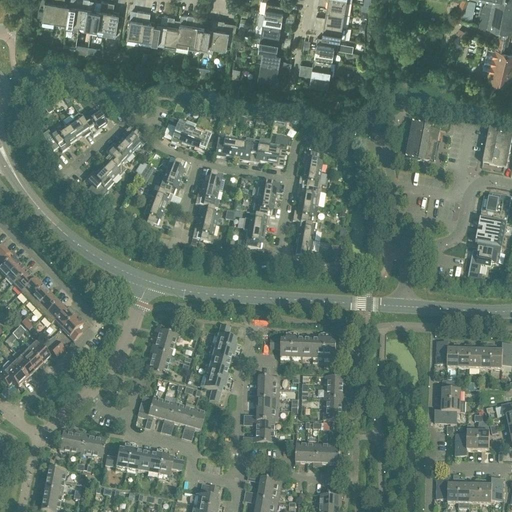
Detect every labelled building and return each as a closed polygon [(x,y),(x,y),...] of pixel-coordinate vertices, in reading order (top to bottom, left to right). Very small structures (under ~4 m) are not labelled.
[(45,1),(42,19),(55,21),(58,0),(52,0),(52,2),(45,1)] [(58,0),(55,21),(68,23),(71,5),(64,4),(65,0),(58,0)] [(80,24),(83,0),(77,0),(76,6),(71,5),(68,23),(67,28),(79,30),(80,25),(80,24)] [(90,3),(90,0),(89,0),(83,0),(80,24),(80,25),(92,27),(92,24),(96,4),(90,3)] [(327,11),(344,14),(346,2),(336,0),(319,0),(319,3),(328,5),(327,11)] [(465,0),(462,0),(457,14),(456,16),(462,18),(469,1),(465,0)] [(511,0),(475,0),(484,2),(479,27),(481,28),(502,32),(501,39),(507,41),(509,41),(511,34),(511,32),(511,0)] [(284,4),(278,3),(266,1),(265,2),(264,14),(288,18),(289,12),(283,11),(284,4)] [(96,4),(92,24),(92,27),(91,33),(97,34),(97,33),(103,34),(104,29),(105,24),(108,3),(103,2),(102,5),(96,4)] [(118,24),(120,14),(113,13),(114,4),(108,3),(105,24),(104,29),(117,31),(118,24)] [(131,19),(130,24),(128,37),(140,39),(143,24),(145,12),(139,11),(137,20),(131,19)] [(344,14),(327,11),(326,17),(317,16),(315,22),(332,24),(342,26),(342,24),(344,14)] [(152,41),(155,24),(155,23),(149,22),(151,13),(145,12),(143,24),(140,39),(152,41)] [(264,14),(262,26),(280,29),(281,22),(287,23),(288,18),(264,14)] [(165,43),(167,24),(169,16),(163,15),(161,24),(155,23),(155,24),(152,41),(165,43)] [(182,15),(180,27),(176,47),(189,49),(190,43),(193,24),(194,16),(188,15),(188,16),(182,15)] [(164,47),(176,49),(176,47),(180,27),(173,26),(174,24),(175,18),(169,16),(167,24),(165,43),(164,47)] [(189,49),(201,50),(202,45),(205,24),(206,20),(200,19),(200,17),(194,16),(193,24),(190,43),(189,49)] [(213,53),(214,47),(218,24),(218,20),(213,19),(212,21),(206,20),(205,24),(202,45),(201,50),(213,53)] [(224,23),(224,21),(218,20),(218,24),(214,47),(226,49),(229,31),(236,32),(237,25),(234,24),(224,23)] [(315,22),(314,28),(317,28),(316,34),(318,35),(322,36),(336,38),(345,39),(347,27),(342,26),(332,24),(315,22)] [(280,29),(262,26),(260,38),(278,41),(280,29)] [(322,36),(318,35),(316,47),(333,50),(336,38),(322,36)] [(456,49),(464,49),(464,46),(466,41),(459,36),(453,41),(456,49)] [(258,50),(263,51),(276,53),(277,47),(283,48),(284,42),(278,41),(260,38),(258,50)] [(501,39),(497,38),(494,52),(487,51),(482,72),(489,74),(487,82),(511,87),(511,84),(511,49),(511,54),(504,52),(507,41),(501,39)] [(333,50),(316,47),(314,59),(331,62),(333,50)] [(292,62),(279,61),(280,54),(276,53),(263,51),(261,63),(291,68),(292,62)] [(36,54),(32,57),(40,66),(44,63),(36,54)] [(301,64),(300,70),(329,75),(333,75),(336,63),(331,62),(314,59),(313,66),(301,64)] [(278,79),(276,79),(277,72),(290,74),(291,68),(261,63),(258,82),(278,86),(279,80),(278,79)] [(299,76),(311,77),(310,84),(327,87),(329,75),(300,70),(299,76)] [(107,127),(97,112),(87,119),(91,124),(86,127),(91,135),(90,135),(93,139),(94,139),(99,135),(99,134),(98,133),(107,127)] [(63,123),(65,127),(76,142),(84,137),(85,138),(90,135),(91,135),(86,127),(83,121),(82,122),(80,118),(78,115),(73,119),(72,118),(63,123)] [(171,119),(169,126),(176,129),(179,122),(171,119)] [(176,129),(171,143),(177,146),(178,144),(188,147),(194,131),(196,126),(186,122),(185,125),(179,122),(176,129)] [(413,126),(409,143),(406,159),(412,161),(424,163),(424,161),(434,163),(440,131),(430,129),(431,128),(423,126),(423,128),(413,126)] [(65,127),(56,134),(55,132),(50,135),(48,133),(42,136),(53,153),(59,149),(62,154),(68,150),(67,148),(72,145),(76,142),(65,127)] [(497,127),(496,131),(490,130),(487,144),(510,149),(511,140),(511,134),(507,133),(507,129),(497,127)] [(125,133),(125,134),(127,135),(120,142),(133,155),(140,147),(142,149),(146,144),(130,128),(125,133)] [(203,156),(212,135),(205,132),(204,134),(194,131),(188,147),(198,151),(197,153),(203,156)] [(218,136),(214,158),(222,159),(222,157),(232,159),(235,141),(225,139),(225,137),(218,136)] [(283,170),(288,140),(276,138),(275,148),(269,147),(268,147),(266,164),(276,166),(276,168),(283,170)] [(235,141),(232,159),(242,160),(242,163),(248,164),(252,141),(246,140),(246,143),(235,141)] [(252,141),(248,164),(255,165),(256,163),(266,164),(268,147),(269,142),(260,140),(259,143),(252,141)] [(127,164),(126,162),(133,155),(120,142),(112,150),(111,148),(106,153),(109,157),(109,156),(116,163),(116,162),(121,167),(122,169),(123,168),(127,164)] [(483,164),(506,169),(510,149),(487,144),(483,164)] [(326,158),(304,155),(303,162),(305,162),(303,172),(321,175),(322,165),(325,165),(326,158)] [(109,157),(105,161),(105,162),(106,163),(99,170),(112,183),(118,176),(120,178),(122,176),(126,172),(123,168),(122,169),(121,167),(116,162),(116,163),(109,156),(109,157)] [(184,172),(186,173),(187,173),(189,167),(176,162),(170,159),(164,176),(181,182),(184,172)] [(92,178),(91,176),(90,176),(85,181),(92,187),(102,197),(103,199),(108,194),(106,192),(114,184),(112,183),(99,170),(92,178)] [(203,172),(201,179),(202,179),(204,179),(201,189),(219,193),(222,193),(226,177),(226,176),(204,172),(203,172)] [(303,172),(301,183),(299,182),(298,189),(320,192),(325,193),(325,192),(321,191),(321,189),(321,186),(319,186),(321,175),(303,172)] [(177,199),(179,193),(179,192),(177,192),(181,182),(164,176),(160,186),(158,186),(156,190),(156,191),(158,192),(158,191),(164,193),(164,194),(173,197),(172,198),(177,199)] [(257,199),(275,202),(277,192),(279,193),(280,185),(258,182),(257,188),(259,188),(257,199)] [(103,199),(102,197),(92,187),(87,192),(99,203),(103,199)] [(152,189),(149,198),(151,198),(148,206),(164,212),(168,203),(170,204),(172,198),(173,197),(164,194),(164,193),(158,191),(158,192),(156,191),(156,190),(152,189)] [(195,206),(200,207),(200,206),(209,208),(213,208),(213,209),(217,210),(219,201),(217,201),(219,193),(201,189),(199,199),(197,199),(195,205),(195,206)] [(298,189),(297,196),(299,196),(298,206),(315,209),(318,209),(320,194),(324,195),(325,193),(320,192),(298,189)] [(490,195),(489,200),(484,199),(481,213),(484,214),(482,220),(482,221),(504,225),(506,226),(511,199),(490,195)] [(274,220),(276,213),(273,213),(275,202),(257,199),(255,211),(253,210),(252,215),(256,216),(261,217),(270,219),(274,220)] [(144,217),(150,219),(148,224),(148,225),(160,230),(163,223),(162,223),(161,222),(164,212),(148,206),(144,217)] [(218,217),(212,215),(213,209),(213,208),(209,208),(200,206),(200,207),(198,213),(199,213),(201,214),(198,223),(216,227),(218,217)] [(293,216),(292,223),(297,224),(297,223),(315,226),(316,220),(313,219),(315,209),(298,206),(296,216),(294,216),(293,216)] [(256,216),(255,222),(245,220),(243,232),(247,232),(265,235),(266,225),(269,226),(270,219),(261,217),(256,216)] [(505,230),(503,230),(504,225),(482,221),(482,220),(480,220),(475,244),(478,245),(476,252),(479,252),(500,256),(505,230)] [(216,239),(213,239),(216,227),(198,223),(196,234),(194,233),(192,240),(196,241),(214,245),(216,239)] [(316,233),(318,234),(319,227),(320,226),(315,226),(297,223),(297,224),(296,230),(298,231),(297,241),(314,243),(316,233)] [(242,249),(264,253),(265,246),(263,245),(265,235),(247,232),(245,243),(243,243),(242,249)] [(297,241),(295,251),(293,250),(291,258),(313,261),(316,262),(319,244),(314,243),(297,241)] [(0,255),(0,262),(1,263),(10,255),(6,250),(0,255)] [(482,277),(480,276),(481,267),(491,269),(492,264),(501,266),(503,256),(500,256),(479,252),(478,254),(474,253),(468,281),(481,284),(482,277)] [(14,256),(0,269),(0,274),(6,280),(20,266),(15,260),(17,259),(14,256)] [(20,266),(6,280),(12,286),(10,288),(11,289),(30,272),(27,269),(25,271),(20,266)] [(32,274),(30,272),(11,289),(12,290),(14,289),(21,295),(35,281),(30,276),(32,274)] [(27,302),(25,304),(26,305),(45,287),(42,285),(40,286),(35,281),(21,295),(27,302)] [(45,287),(26,305),(27,306),(29,304),(36,311),(50,297),(45,292),(47,290),(45,287)] [(55,302),(50,297),(36,311),(42,318),(40,319),(41,320),(60,303),(57,300),(55,302)] [(44,320),(51,327),(54,324),(54,323),(65,312),(60,307),(62,305),(60,303),(41,320),(42,322),(44,320)] [(59,331),(60,333),(61,331),(78,315),(75,313),(74,314),(72,312),(68,309),(65,312),(54,323),(54,324),(60,330),(59,331)] [(16,315),(12,319),(17,324),(21,320),(16,315)] [(61,331),(72,342),(73,343),(82,335),(78,330),(84,325),(79,319),(80,318),(78,315),(61,331)] [(175,345),(177,337),(162,333),(163,329),(158,327),(156,332),(159,332),(158,337),(155,336),(153,342),(175,348),(176,345),(175,345)] [(234,347),(235,342),(227,340),(230,329),(221,327),(218,338),(215,348),(239,355),(239,352),(240,349),(234,347)] [(13,337),(16,339),(17,340),(25,333),(20,328),(16,332),(12,336),(13,336),(13,337)] [(8,347),(12,343),(16,339),(13,337),(13,336),(12,336),(5,343),(8,347)] [(270,351),(281,351),(281,360),(292,360),(293,336),(288,336),(286,336),(286,342),(271,341),(270,351)] [(303,343),(299,343),(299,336),(297,336),(293,336),(292,360),(303,361),(303,343)] [(319,343),(314,343),(313,361),(324,362),(325,337),(321,337),(319,337),(319,343)] [(331,344),(331,337),(330,337),(325,337),(324,362),(335,362),(346,362),(347,353),(336,353),(336,344),(331,344)] [(42,345),(48,351),(52,347),(55,344),(50,339),(47,342),(46,341),(42,345)] [(152,353),(171,358),(173,350),(174,351),(175,348),(153,342),(152,348),(153,348),(152,353)] [(65,352),(56,343),(55,344),(52,347),(60,356),(65,352)] [(303,361),(313,361),(314,343),(303,343),(303,361)] [(50,359),(36,344),(28,352),(43,369),(47,365),(45,363),(50,359)] [(437,344),(436,367),(447,367),(448,354),(449,354),(449,352),(448,352),(449,345),(437,344)] [(454,352),(454,354),(449,354),(448,354),(447,367),(447,370),(458,370),(459,354),(460,352),(460,346),(454,346),(454,352)] [(511,346),(502,347),(502,353),(502,369),(511,369),(511,346)] [(52,347),(48,351),(56,360),(60,356),(52,347)] [(465,352),(465,354),(459,354),(458,370),(469,371),(470,347),(465,347),(465,352)] [(475,355),(475,353),(475,347),(470,347),(469,371),(480,371),(481,355),(475,355)] [(486,353),(486,355),(481,355),(480,371),(491,372),(492,347),(487,347),(486,353)] [(496,355),(496,353),(497,348),(492,347),(491,372),(501,372),(502,372),(502,369),(502,353),(502,354),(502,355),(496,355)] [(231,359),(237,361),(238,357),(239,355),(215,348),(212,359),(230,364),(231,359)] [(20,359),(34,374),(38,370),(40,372),(43,369),(28,352),(20,359)] [(171,358),(152,353),(151,357),(149,357),(148,363),(169,369),(170,366),(169,365),(171,358)] [(15,355),(12,358),(17,362),(12,367),(28,383),(31,380),(30,378),(34,374),(20,359),(15,355)] [(230,364),(212,359),(209,369),(227,374),(230,364)] [(0,378),(0,379),(8,388),(12,384),(18,390),(23,385),(24,387),(28,383),(12,367),(9,363),(4,368),(3,369),(3,370),(2,370),(2,371),(2,372),(3,373),(3,374),(4,374),(4,375),(0,378)] [(146,369),(149,369),(147,374),(165,379),(167,371),(168,372),(169,369),(148,363),(146,369)] [(232,380),(226,378),(227,374),(209,369),(206,380),(230,386),(231,384),(232,380)] [(343,379),(325,379),(325,390),(343,391),(343,384),(343,379)] [(218,405),(222,390),(228,392),(229,389),(230,386),(206,380),(203,390),(212,393),(209,403),(218,405)] [(259,380),(259,384),(258,391),(279,392),(280,385),(277,385),(277,380),(259,380)] [(5,390),(1,395),(6,400),(11,396),(5,390)] [(342,401),(343,397),(343,391),(325,390),(324,401),(342,401)] [(258,391),(258,397),(258,402),(276,402),(276,398),(279,398),(279,392),(258,391)] [(445,393),(444,398),(442,398),(437,398),(436,403),(460,404),(461,404),(461,392),(458,392),(442,392),(442,393),(445,393)] [(147,421),(148,418),(153,420),(158,421),(163,404),(153,401),(152,402),(143,399),(139,413),(137,418),(147,421)] [(342,406),(342,401),(324,401),(324,411),(342,412),(342,406)] [(276,402),(258,402),(258,406),(257,412),(279,413),(279,407),(276,407),(276,402)] [(442,408),(444,408),(444,414),(457,415),(465,415),(465,404),(461,404),(460,404),(436,403),(436,408),(442,408)] [(158,421),(164,423),(169,424),(174,407),(163,404),(158,421)] [(501,408),(504,419),(506,418),(511,416),(511,405),(508,406),(501,408)] [(169,424),(174,426),(179,427),(184,410),(174,407),(169,424)] [(179,427),(185,429),(190,430),(194,412),(184,410),(179,427)] [(345,423),(342,423),(342,419),(342,412),(324,411),(323,423),(323,426),(330,426),(330,423),(339,423),(338,426),(344,427),(345,423)] [(190,430),(195,431),(200,433),(205,416),(194,412),(190,430)] [(257,412),(257,418),(257,423),(275,424),(275,420),(278,420),(279,413),(257,412)] [(435,425),(457,426),(457,415),(444,414),(441,414),(435,414),(435,425)] [(257,429),(257,434),(276,435),(276,432),(275,432),(275,424),(257,423),(257,429)] [(467,452),(478,453),(478,451),(479,434),(474,434),(474,428),(467,428),(467,434),(467,437),(467,452)] [(478,451),(478,453),(489,453),(490,435),(488,429),(479,428),(479,434),(478,451)] [(274,446),(275,438),(276,438),(276,435),(257,434),(256,440),(256,445),(274,446)] [(67,454),(67,455),(69,456),(72,441),(72,437),(67,436),(62,435),(59,453),(67,454)] [(456,436),(455,459),(467,459),(467,452),(467,437),(456,436)] [(69,456),(72,456),(72,457),(73,455),(80,457),(84,439),(79,438),(73,437),(72,437),(72,441),(69,456)] [(88,440),(84,439),(80,457),(88,458),(88,459),(91,460),(94,441),(88,440)] [(105,443),(101,442),(94,441),(91,460),(94,460),(94,459),(102,461),(103,458),(105,444),(105,443)] [(124,453),(119,452),(117,460),(107,458),(105,468),(116,470),(126,471),(131,447),(126,447),(125,446),(124,453)] [(136,455),(137,449),(135,448),(131,447),(126,471),(137,473),(140,456),(136,455)] [(300,465),(307,465),(307,447),(296,447),(296,462),(296,465),(300,465)] [(313,466),(318,466),(318,448),(307,447),(307,465),(313,466)] [(322,466),(328,466),(329,448),(318,448),(318,466),(322,466)] [(335,466),(340,467),(340,452),(340,450),(340,448),(329,448),(328,466),(335,466)] [(157,452),(155,458),(151,458),(148,475),(158,477),(163,453),(158,452),(157,452)] [(183,463),(168,461),(169,454),(167,454),(163,453),(158,477),(169,479),(171,471),(182,473),(183,463)] [(148,475),(151,458),(140,456),(137,473),(148,475)] [(66,473),(51,471),(53,463),(47,462),(45,470),(48,471),(48,474),(46,481),(64,484),(66,473)] [(258,480),(261,480),(260,485),(259,491),(280,495),(281,488),(278,488),(279,483),(264,480),(265,476),(259,475),(258,480)] [(437,480),(437,502),(447,502),(448,502),(448,489),(449,489),(449,487),(449,480),(437,480)] [(64,484),(46,481),(45,487),(44,492),(62,495),(64,484)] [(492,481),(491,488),(491,490),(491,504),(492,504),(502,504),(503,482),(492,481)] [(447,502),(447,505),(448,505),(459,506),(459,482),(454,482),(454,489),(449,489),(448,489),(448,502),(447,502)] [(459,482),(459,506),(470,506),(470,490),(464,490),(464,482),(459,482)] [(480,506),(481,482),(476,482),(476,490),(470,490),(470,506),(480,506)] [(491,490),(486,490),(486,482),(481,482),(480,506),(491,507),(492,504),(491,504),(491,490)] [(216,505),(219,490),(209,488),(202,487),(200,497),(199,497),(197,508),(217,511),(220,511),(222,508),(222,506),(216,505)] [(258,496),(257,502),(275,505),(276,500),(279,501),(280,495),(259,491),(258,496)] [(44,496),(42,502),(60,506),(62,495),(44,492),(44,496)] [(342,494),(336,494),(336,495),(336,498),(321,497),(320,505),(319,505),(319,508),(341,509),(341,503),(338,503),(339,498),(342,499),(342,494)] [(59,511),(60,506),(42,502),(41,509),(40,511),(59,511)] [(257,502),(256,507),(255,511),(276,511),(277,510),(274,509),(275,505),(257,502)]
